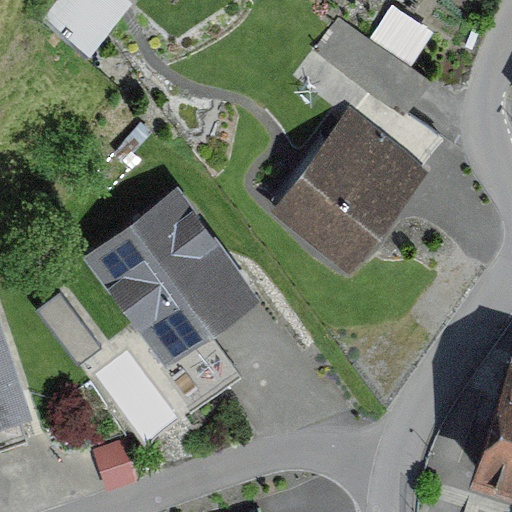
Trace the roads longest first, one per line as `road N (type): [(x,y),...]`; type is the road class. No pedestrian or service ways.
road 1 (residential): [(403,406),(98,511)]
road 2 (residential): [(511,256),(403,406)]
road 3 (residential): [(511,159),(502,133),(504,42),(511,29)]
